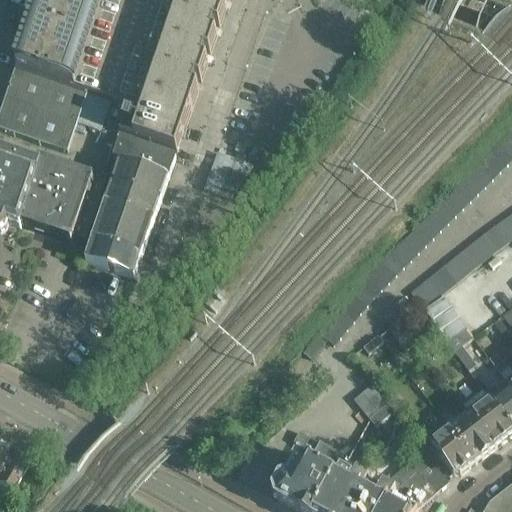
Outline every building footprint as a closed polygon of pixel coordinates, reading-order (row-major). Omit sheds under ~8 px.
[(39,0),(17,69),(108,100),(128,107),(164,0),(39,0)] [(164,0),(128,107),(129,108),(120,136),(177,155),(199,91),(193,90),(196,83),(201,85),(208,64),(200,61),(201,58),(202,54),(210,57),(217,37),(209,34),(211,27),(220,30),(226,10),(218,7),(220,0),(229,3),(229,0),(164,0)] [(17,69),(0,120),(0,131),(68,155),(78,124),(99,131),(108,100),(17,69)] [(511,142),(507,137),(500,145),(511,157),(511,142)] [(113,163),(120,165),(106,206),(87,264),(136,281),(155,223),(170,179),(177,159),(142,147),(142,146),(121,139),(113,163)] [(511,157),(500,145),(492,152),(507,167),(511,162),(511,157)] [(492,152),(485,160),(500,175),(507,167),(492,152)] [(0,234),(1,235),(7,232),(9,226),(21,230),(22,226),(24,226),(41,176),(39,176),(43,166),(41,166),(41,167),(0,153),(0,234)] [(217,153),(206,191),(244,202),(256,165),(217,153)] [(485,160),(477,167),(492,182),(500,175),(485,160)] [(41,176),(24,226),(72,242),(76,234),(89,239),(110,179),(98,174),(95,181),(47,164),(46,167),(43,166),(39,176),(41,176)] [(477,167),(470,174),(485,190),(492,182),(477,167)] [(470,174),(462,182),(477,197),(485,190),(470,174)] [(462,182),(455,189),(470,204),(477,197),(462,182)] [(455,189),(447,196),(463,212),(470,204),(455,189)] [(447,196),(440,204),(455,219),(463,212),(447,196)] [(440,204),(433,211),(448,226),(455,219),(440,204)] [(433,211),(425,219),(440,234),(448,226),(433,211)] [(511,220),(510,218),(502,224),(511,238),(511,220)] [(425,219),(418,226),(433,241),(440,234),(425,219)] [(511,238),(502,224),(493,230),(505,247),(511,242),(511,238)] [(418,226),(410,233),(425,249),(433,241),(418,226)] [(493,230),(485,236),(497,253),(505,247),(493,230)] [(410,233),(403,241),(418,256),(425,249),(410,233)] [(485,236),(476,244),(489,260),(497,253),(485,236)] [(403,241),(395,248),(411,263),(418,256),(403,241)] [(476,244),(467,250),(480,266),(489,260),(476,244)] [(395,248),(388,255),(403,271),(411,263),(395,248)] [(467,250),(459,257),(472,273),(480,266),(467,250)] [(388,255),(381,263),(396,278),(403,271),(388,255)] [(459,257),(451,263),(464,279),(472,273),(459,257)] [(381,263),(373,270),(388,285),(396,278),(381,263)] [(451,263),(443,270),(456,286),(464,279),(451,263)] [(373,270),(366,278),(381,293),(388,285),(373,270)] [(443,270),(435,276),(448,293),(456,286),(443,270)] [(435,276),(427,283),(440,299),(448,293),(435,276)] [(366,278),(358,285),(374,300),(381,293),(366,278)] [(427,283),(419,289),(431,306),(440,299),(427,283)] [(357,286),(350,295),(367,308),(374,300),(357,286)] [(419,289),(410,296),(421,309),(423,312),(424,312),(431,306),(419,289)] [(350,295),(344,303),(360,316),(367,308),(350,295)] [(444,299),(425,312),(432,323),(451,310),(444,299)] [(344,303),(337,311),(354,324),(360,316),(344,303)] [(459,320),(451,310),(432,323),(440,334),(459,320)] [(337,311),(330,319),(347,332),(354,324),(337,311)] [(330,319),(324,327),(340,340),(347,332),(330,319)] [(466,331),(459,320),(440,334),(447,345),(465,332),(466,331)] [(400,325),(390,333),(405,353),(415,345),(400,325)] [(324,327),(317,335),(318,335),(334,348),(340,340),(324,327)] [(317,338),(303,355),(311,362),(326,345),(317,338)] [(377,339),(364,350),(369,357),(383,346),(377,339)] [(469,359),(462,350),(455,355),(462,365),(469,359)] [(489,362),(505,382),(506,382),(511,390),(511,372),(509,368),(507,370),(495,357),(489,362)] [(491,402),(511,429),(511,390),(506,382),(505,382),(497,389),(500,394),(491,402)] [(254,400),(256,403),(262,409),(281,392),(273,383),(254,400)] [(369,423),(375,418),(374,418),(389,406),(373,388),(354,423),(366,429),(369,423)] [(467,413),(497,450),(511,438),(511,429),(491,402),(483,393),(463,408),(467,413)] [(374,418),(375,418),(381,426),(397,414),(390,405),(389,406),(374,418)] [(429,445),(432,449),(451,473),(452,473),(455,476),(462,477),(477,465),(453,433),(445,423),(437,413),(431,418),(435,424),(440,423),(444,430),(440,434),(441,435),(429,445)] [(448,413),(442,418),(453,433),(477,465),(497,450),(467,413),(455,422),(448,413)] [(273,494),(274,497),(276,497),(277,501),(297,511),(318,511),(337,478),(346,464),(348,460),(321,446),(317,431),(309,427),(294,455),(292,455),(278,477),(280,480),(273,494)] [(0,478),(13,455),(0,447),(0,438),(1,436),(0,435),(0,478)] [(337,478),(318,511),(351,511),(363,492),(380,460),(369,454),(359,471),(352,468),(344,482),(337,478)] [(397,492),(385,511),(419,511),(450,486),(446,482),(447,482),(423,454),(392,482),(388,479),(385,485),(397,492)] [(13,455),(0,478),(0,488),(13,496),(31,464),(13,455)] [(363,492),(351,511),(385,511),(397,492),(379,482),(372,497),(363,492)] [(511,511),(511,489),(498,501),(508,511),(511,511)] [(491,506),(487,511),(508,511),(498,501),(491,506)]
